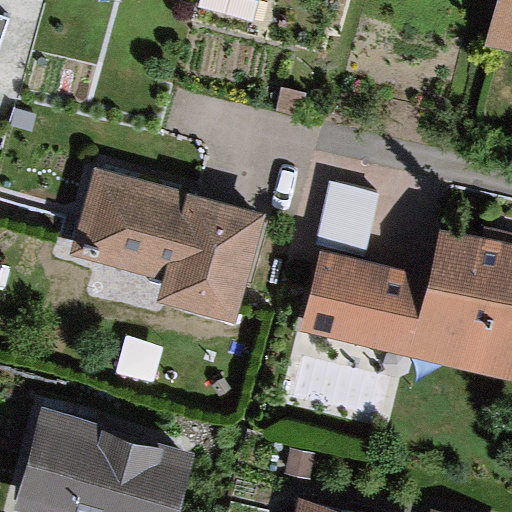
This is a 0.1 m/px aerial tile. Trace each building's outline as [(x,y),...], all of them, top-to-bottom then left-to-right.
[(511,0),(495,0),(486,43),(511,48),(511,0)] [(254,212),(90,170),(66,260),(154,282),(151,293),(228,312),(254,212)] [(430,278),(314,253),(296,334),(511,381),(511,246),(440,231),(430,278)] [(173,511),(190,452),(37,410),(10,507),(26,511),(173,511)] [(431,511),(362,511),(292,496),(288,511),(446,511),(432,509),(431,511)]
